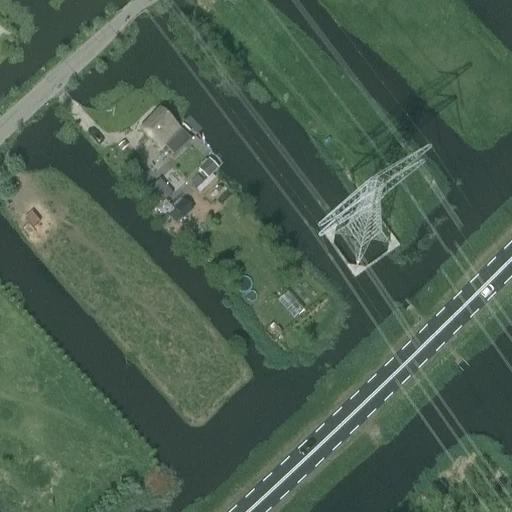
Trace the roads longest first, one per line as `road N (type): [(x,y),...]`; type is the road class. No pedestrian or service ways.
road 1 (primary): [(247,511),(511,258)]
road 2 (unclassified): [(0,131),(144,0)]
